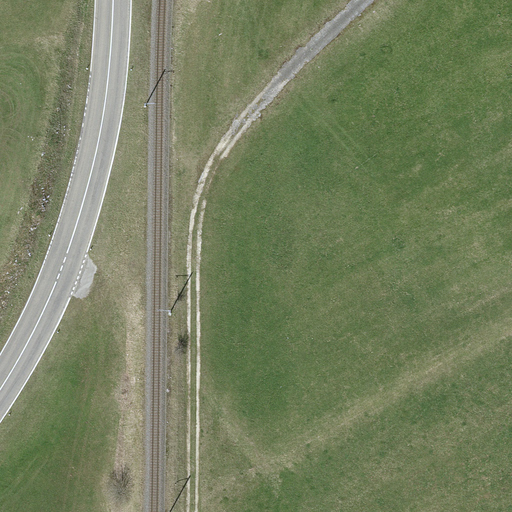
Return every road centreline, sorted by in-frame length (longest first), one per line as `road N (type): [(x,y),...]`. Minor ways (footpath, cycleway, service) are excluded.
road 1 (track): [(194,511),(196,238),(204,187),(224,146),(363,0)]
road 2 (primary): [(0,385),(51,293),(79,212),(105,97),(112,0)]
